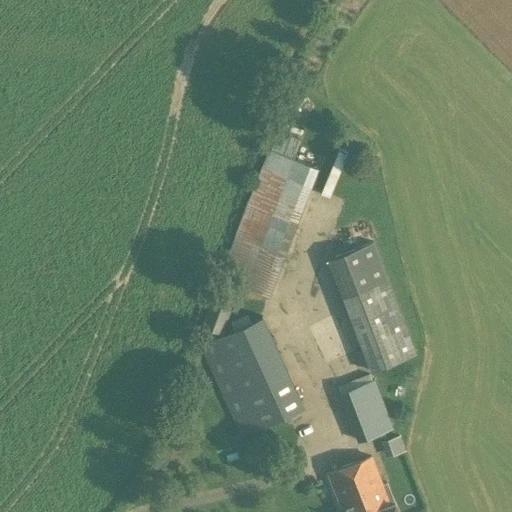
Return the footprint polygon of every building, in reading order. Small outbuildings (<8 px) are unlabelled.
[(267,147),(200,325),(223,334),(240,287),(268,298),(319,167),(295,157),(302,139),(279,131),(272,148),(267,147)] [(415,353),(387,279),(373,242),(327,259),(342,296),(370,370),(415,353)] [(255,430),(304,408),(279,353),(263,316),(224,334),(213,339),(200,345),(204,353),(241,436),(255,430)] [(375,378),(338,392),(356,441),(393,427),(375,378)] [(383,455),(404,448),(399,432),(378,439),(383,455)] [(199,448),(184,465),(197,476),(212,459),(199,448)] [(386,482),(379,484),(369,457),(328,472),(343,511),(396,511),(393,503),(387,505),(386,503),(393,501),(386,482)]
